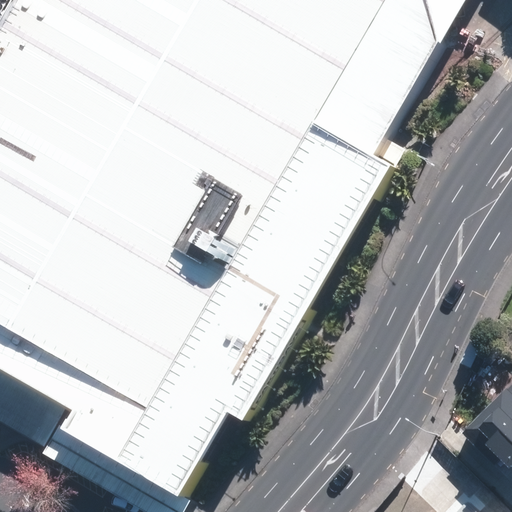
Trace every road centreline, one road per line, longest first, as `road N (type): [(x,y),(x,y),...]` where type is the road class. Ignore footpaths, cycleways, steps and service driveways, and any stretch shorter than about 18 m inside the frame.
road 1 (motorway): [(0,16),(163,511)]
road 2 (secondary): [(511,160),(437,276),(373,407),(287,511)]
road 3 (motorway): [(50,511),(0,359)]
